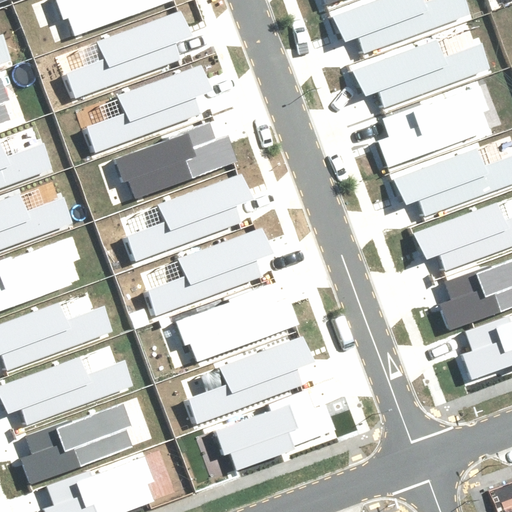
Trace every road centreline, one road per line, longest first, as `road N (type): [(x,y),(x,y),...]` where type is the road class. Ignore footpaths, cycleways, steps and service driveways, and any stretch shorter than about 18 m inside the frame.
road 1 (residential): [(252,0),(422,447)]
road 2 (residential): [(422,447),(249,511)]
